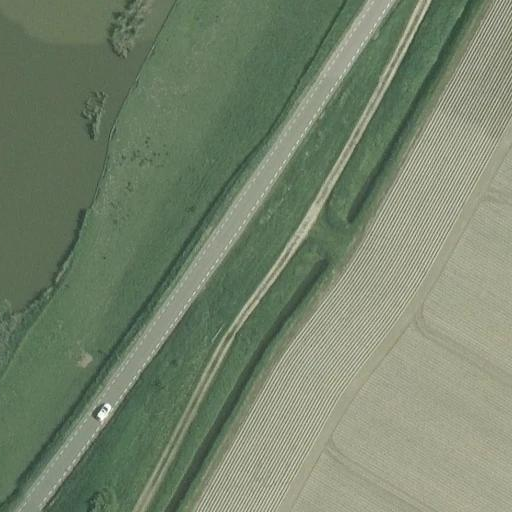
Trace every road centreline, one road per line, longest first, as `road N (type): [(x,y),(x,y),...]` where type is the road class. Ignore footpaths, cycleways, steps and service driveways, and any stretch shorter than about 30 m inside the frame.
road 1 (tertiary): [(34,511),(166,335),(384,0)]
road 2 (track): [(419,0),(320,197),(232,326),(131,511)]
